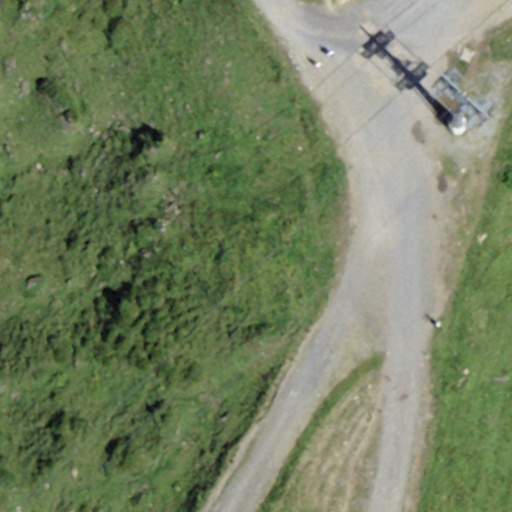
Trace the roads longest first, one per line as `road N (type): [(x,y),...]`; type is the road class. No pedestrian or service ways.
road 1 (track): [(379,225),(234,511)]
road 2 (track): [(276,0),(327,77),(379,225)]
road 3 (track): [(439,0),(379,225)]
road 4 (track): [(379,225),(397,366),(386,441)]
